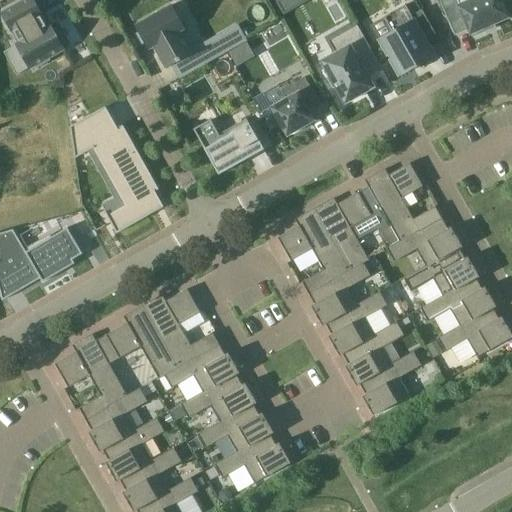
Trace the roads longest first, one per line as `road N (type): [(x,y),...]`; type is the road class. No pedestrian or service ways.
road 1 (residential): [(212,227),(84,0)]
road 2 (unclassified): [(15,336),(212,227)]
road 3 (unclassified): [(212,227),(402,117)]
road 4 (unclassified): [(246,360),(286,428),(340,400),(302,330)]
road 5 (unclassified): [(439,183),(511,313)]
road 6 (unclassified): [(402,117),(511,58)]
